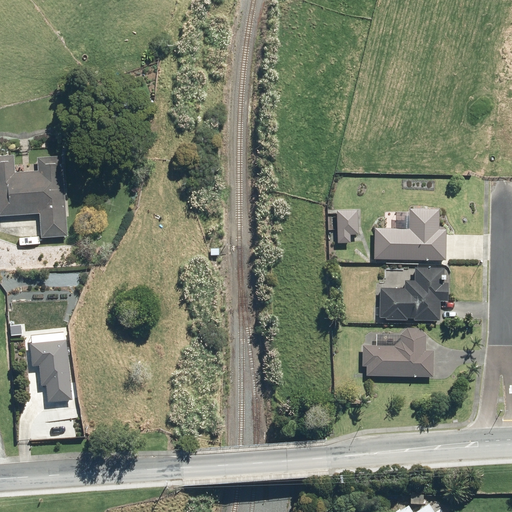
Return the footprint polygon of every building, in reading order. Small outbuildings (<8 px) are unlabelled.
[(0,157),(0,216),(0,218),(41,215),(43,237),(70,235),(63,157),(39,159),(40,172),(17,174),(15,156),(0,157)] [(378,228),(378,259),(449,261),(450,230),(442,230),(442,210),(413,209),(412,229),(378,228)] [(353,235),(361,235),(361,211),(340,211),(341,244),(353,243),(353,235)] [(383,318),(388,319),(388,321),(411,321),(411,319),(417,319),(417,321),(443,322),(443,301),(451,302),(452,283),(446,283),(446,279),(450,279),(450,274),(447,274),(447,270),(418,269),(418,281),(408,281),(408,290),(383,289),(383,318)] [(23,338),(22,326),(10,327),(11,338),(23,338)] [(404,335),(404,341),(398,347),(366,346),(366,367),(369,367),(369,377),(436,378),(436,352),(429,351),(429,336),(423,329),(410,329),(404,335)] [(72,401),(66,342),(30,345),(30,366),(41,366),(42,385),(47,386),(48,403),(72,401)] [(415,503),(426,503),(426,495),(415,495),(415,503)]
